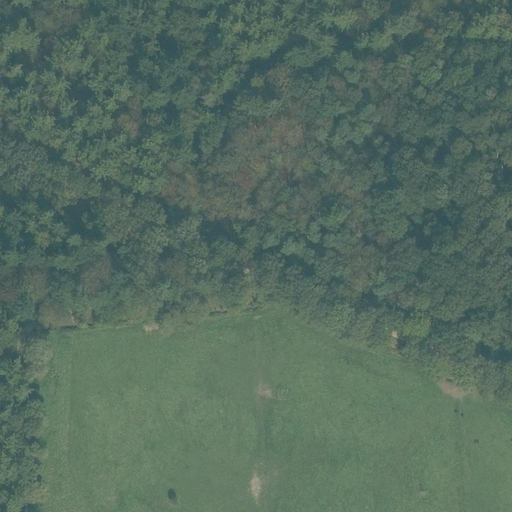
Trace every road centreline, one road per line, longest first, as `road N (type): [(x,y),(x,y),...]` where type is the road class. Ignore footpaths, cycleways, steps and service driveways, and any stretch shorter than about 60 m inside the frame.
road 1 (track): [(202,247),(235,242),(341,199),(374,159),(410,74),(425,59),(511,51)]
road 2 (track): [(202,247),(511,383)]
road 3 (track): [(0,164),(202,247)]
